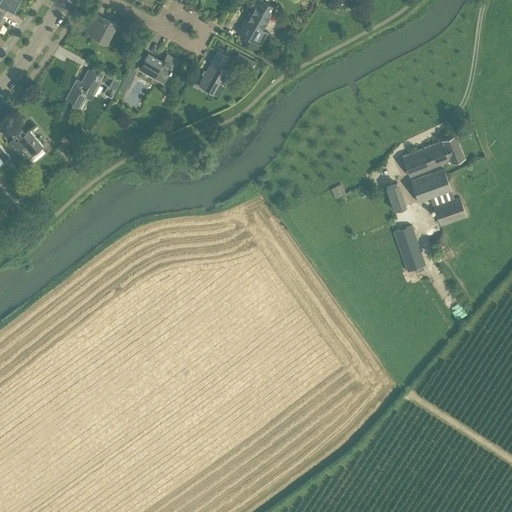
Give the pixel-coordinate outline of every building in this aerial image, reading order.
[(0,0),(0,6),(6,10),(13,14),(19,3),(16,2),(16,0),(0,0)] [(275,6),(263,0),(255,0),(241,26),(239,25),(237,30),(238,31),(238,32),(261,45),(268,31),(263,28),(275,6)] [(108,45),(119,25),(102,16),(96,13),(85,33),(108,45)] [(217,51),(208,68),(198,84),(216,94),(229,71),(223,67),(228,57),(217,51)] [(163,60),(148,52),(139,68),(154,76),(164,82),(171,78),(172,74),(173,72),(175,64),(177,64),(179,60),(167,54),(163,60)] [(240,52),(235,59),(251,67),(255,60),(240,52)] [(72,105),(79,109),(86,97),(91,100),(101,80),(107,83),(111,75),(98,68),(95,73),(88,69),(81,81),(77,79),(66,98),(73,102),(72,105)] [(42,145),(29,129),(25,133),(21,129),(16,134),(17,136),(8,143),(21,158),(24,155),(22,152),(27,148),(32,153),(42,145)] [(453,167),(457,165),(456,161),(465,157),(456,134),(441,140),(402,155),(410,176),(448,161),(449,163),(451,163),(453,167)] [(0,163),(10,156),(0,144),(0,163)] [(454,198),(444,168),(411,180),(418,202),(430,198),(433,205),(454,198)] [(346,193),(341,183),(331,189),(335,198),(344,194),(346,193)] [(397,183),(386,187),(394,210),(405,206),(397,183)] [(459,196),(433,206),(441,226),(468,216),(459,196)] [(426,265),(412,225),(393,231),(407,269),(407,271),(426,265)]
